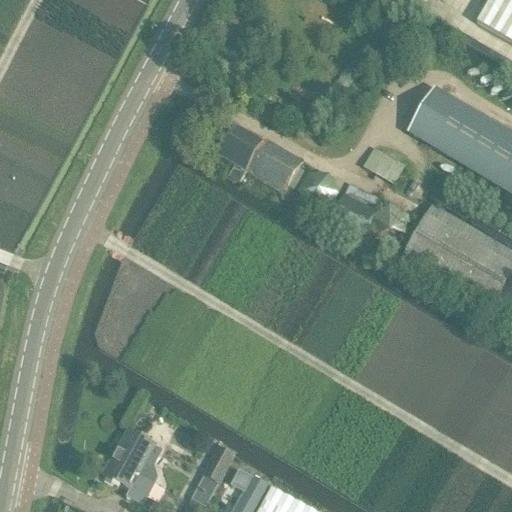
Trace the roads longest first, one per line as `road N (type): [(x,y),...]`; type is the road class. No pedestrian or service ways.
road 1 (tertiary): [(0,511),(58,259),(189,0)]
road 2 (unknown): [(107,204),(511,444)]
